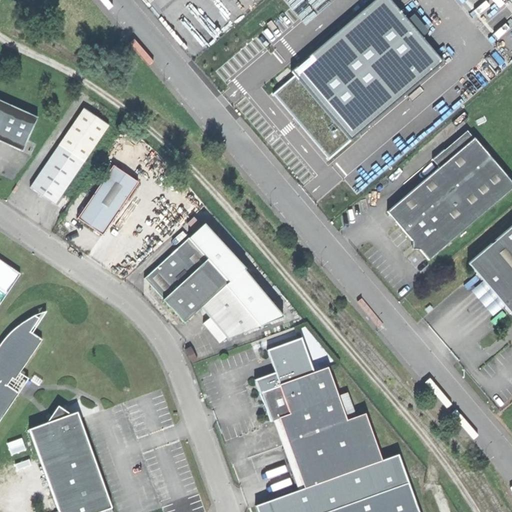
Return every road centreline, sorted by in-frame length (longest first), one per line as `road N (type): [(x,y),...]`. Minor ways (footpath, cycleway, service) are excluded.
road 1 (unclassified): [(116,0),(511,468)]
road 2 (unclassified): [(0,214),(148,317),(174,361),(228,511)]
